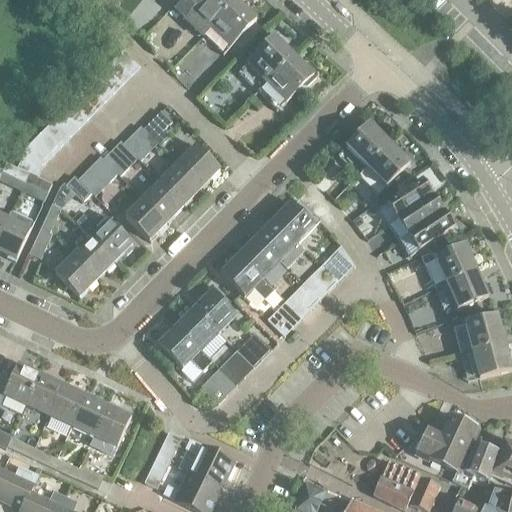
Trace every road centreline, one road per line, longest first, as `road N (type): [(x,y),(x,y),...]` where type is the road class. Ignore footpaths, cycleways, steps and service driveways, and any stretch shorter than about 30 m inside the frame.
road 1 (residential): [(374,267),(213,426),(191,421),(119,335)]
road 2 (residential): [(251,511),(281,431),(354,354),(422,384)]
road 3 (residential): [(262,186),(86,0)]
road 4 (residential): [(262,186),(119,335)]
road 5 (residential): [(380,68),(262,186)]
road 6 (residential): [(490,186),(380,68)]
road 7 (residential): [(119,335),(87,344),(0,304)]
road 8 (residential): [(422,384),(374,267)]
